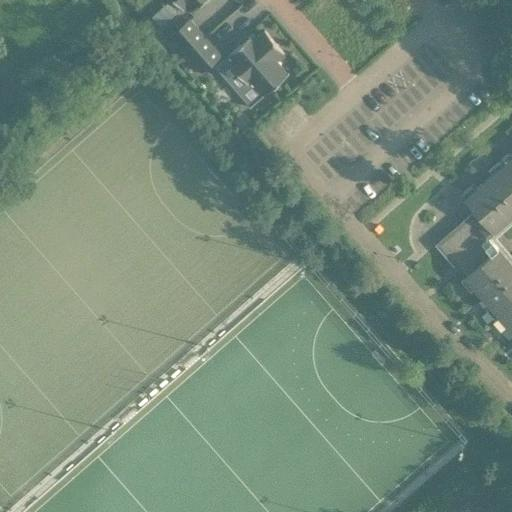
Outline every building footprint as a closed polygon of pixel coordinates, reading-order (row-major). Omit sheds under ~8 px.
[(173,0),(183,10),(184,9),(183,9),(186,6),(189,10),(189,11),(190,12),(203,0),(173,0)] [(185,54),(205,37),(189,18),(169,36),(185,54)] [(227,55),(215,66),(250,107),(263,96),(288,74),(287,73),(275,59),(282,53),(283,54),(284,53),(264,30),(263,31),(264,32),(256,38),(253,34),(254,34),(253,33),(227,55)] [(205,37),(185,54),(201,72),(221,55),(205,37)] [(511,155),(509,152),(499,161),(488,170),(492,174),(483,182),(475,189),(471,185),(460,195),(474,211),(436,245),(464,277),(460,281),(470,292),(474,289),(481,297),(489,306),(485,309),(494,320),(503,330),(507,327),(511,332),(511,264),(498,248),(488,237),(493,233),(511,216),(511,155)]
